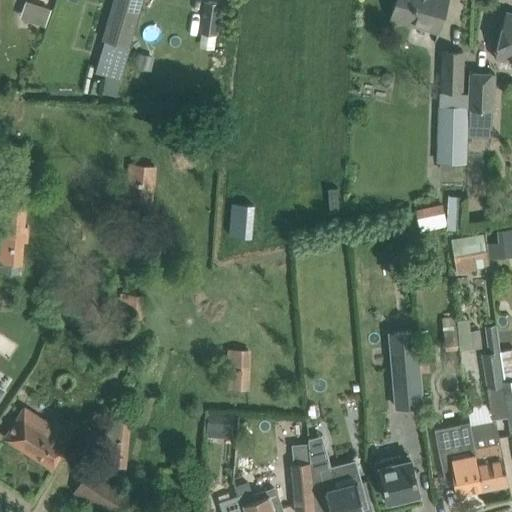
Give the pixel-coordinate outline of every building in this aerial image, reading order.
[(27,0),(21,19),(47,27),(54,6),(35,0),(27,0)] [(113,0),(103,40),(128,47),(141,0),(113,0)] [(207,0),(205,0),(201,31),(202,32),(217,33),(218,34),(222,2),(207,0)] [(395,0),(390,18),(438,31),(447,0),(395,0)] [(511,55),(511,12),(505,11),(495,52),(511,55)] [(139,51),(135,66),(152,69),(155,55),(139,51)] [(441,91),(461,91),(463,52),(442,51),(441,91)] [(469,127),(491,127),(493,73),(470,73),(469,108),(469,127)] [(171,93),(192,94),(193,80),(172,79),(171,93)] [(362,97),(390,101),(392,88),(364,83),(362,97)] [(439,106),(437,161),(465,162),(466,106),(439,106)] [(152,204),(156,166),(127,163),(124,201),(152,204)] [(462,197),(448,196),(447,229),(461,230),(462,197)] [(232,203),(229,235),(251,237),(254,205),(232,203)] [(442,204),(415,210),(420,231),(447,225),(442,204)] [(2,208),(0,236),(0,263),(21,265),(25,209),(2,208)] [(498,241),(487,242),(489,258),(511,254),(511,227),(497,229),(498,241)] [(483,233),(452,240),(456,271),(476,268),(474,257),(486,255),(483,233)] [(432,243),(420,245),(422,259),(434,257),(432,243)] [(143,295),(119,293),(117,316),(141,319),(143,295)] [(461,349),(457,319),(456,319),(455,317),(442,318),(445,351),(461,349)] [(457,319),(461,349),(471,348),(468,318),(457,319)] [(487,387),(503,384),(502,381),(503,381),(495,324),(484,326),(488,352),(481,353),(487,387)] [(417,327),(390,329),(396,407),(424,404),(417,327)] [(511,348),(499,351),(503,381),(502,381),(503,384),(510,428),(511,427),(511,348)] [(250,350),(227,349),(226,387),(249,388),(250,350)] [(54,420),(51,425),(24,408),(5,437),(51,467),(67,442),(66,442),(73,432),(54,420)] [(208,413),(207,427),(233,429),(234,415),(208,413)] [(127,466),(131,419),(107,417),(103,464),(127,466)] [(504,464),(496,423),(493,420),(470,425),(478,459),(476,459),(482,489),(508,483),(504,464)] [(456,494),(482,489),(476,459),(478,459),(470,425),(460,427),(461,446),(447,449),(452,474),(448,478),(449,484),(454,483),(456,494)] [(334,479),(327,452),(322,434),(309,437),(308,437),(310,461),(311,477),(313,493),(325,489),(331,511),(365,511),(364,508),(368,506),(367,502),(361,478),(359,473),(334,479)] [(400,461),(399,456),(374,462),(383,498),(387,497),(388,501),(391,500),(392,504),(409,500),(408,496),(419,493),(411,458),(400,461)] [(310,461),(291,463),(293,479),(295,511),(309,511),(314,511),(313,493),(311,477),(310,461)] [(89,467),(74,491),(106,511),(117,511),(129,493),(89,467)] [(252,500),(242,503),(244,509),(244,511),(282,511),(275,488),(251,495),(252,500)]
